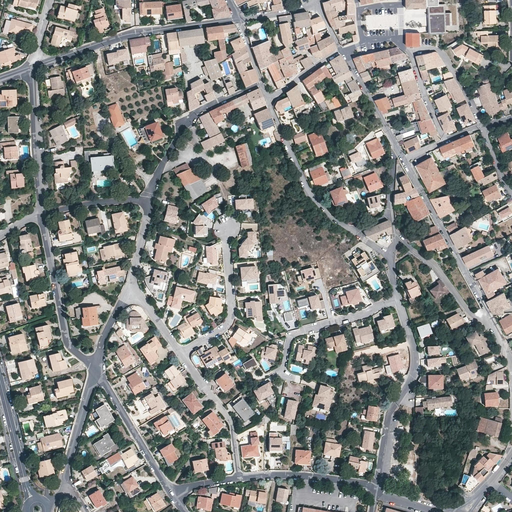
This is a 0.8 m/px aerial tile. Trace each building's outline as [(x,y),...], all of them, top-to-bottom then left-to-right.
[(14,0),(13,5),(17,6),(18,5),(26,7),(27,5),(29,5),(29,6),(36,8),(38,0),(14,0)] [(118,9),(122,9),(122,20),(126,20),(126,23),(130,22),(130,1),(130,0),(122,0),(115,0),(116,5),(118,5),(118,9)] [(198,7),(195,0),(189,0),(186,1),(182,2),(183,10),(188,9),(198,7)] [(208,4),(210,7),(212,6),(213,9),(212,9),(213,12),(214,19),(229,17),(230,14),(223,0),(195,0),(198,7),(208,4)] [(273,0),(276,7),(272,7),(273,11),(284,10),(281,3),(280,0),(273,0)] [(342,3),(340,0),(332,0),(322,3),(325,11),(331,10),(331,7),(334,6),(335,11),(337,11),(341,10),(340,3),(342,3)] [(352,0),(345,0),(346,2),(346,5),(346,10),(346,15),(354,15),(354,5),(352,0)] [(444,0),(405,0),(406,9),(429,8),(430,13),(430,26),(430,28),(431,33),(438,32),(448,32),(448,28),(448,25),(453,25),(453,13),(445,13),(445,5),(438,5),(438,1),(444,0)] [(151,14),(151,2),(139,3),(140,15),(151,14)] [(162,7),(161,2),(151,2),(151,14),(162,14),(162,7)] [(79,12),(80,7),(69,4),(67,8),(63,7),(61,12),(59,11),(57,17),(63,19),(63,18),(64,16),(75,20),(76,15),(77,11),(79,12)] [(180,5),(165,7),(167,20),(182,18),(180,5)] [(496,10),(496,5),(485,5),(486,24),(497,23),(497,20),(500,20),(499,10),(496,10)] [(106,17),(103,8),(95,11),(96,15),(94,15),(96,20),(93,21),(97,32),(103,29),(102,27),(102,25),(104,24),(104,26),(109,24),(107,20),(106,21),(104,17),(106,17)] [(327,18),(328,21),(338,17),(337,11),(335,11),(332,11),(331,10),(325,11),(325,13),(327,18)] [(312,31),(309,21),(307,12),(293,15),(294,22),(293,22),(296,40),(304,37),(303,34),(300,35),(299,29),(301,28),(305,28),(306,32),(308,32),(312,31)] [(279,24),(284,23),(293,21),(293,22),(294,22),(293,15),(278,17),(279,24)] [(316,30),(325,26),(320,16),(315,18),(309,21),(312,31),(313,35),(314,34),(317,33),(316,30)] [(339,21),(338,17),(328,21),(331,26),(333,30),(345,26),(344,22),(341,22),(341,21),(339,21)] [(32,25),(12,19),(11,21),(6,20),(3,33),(8,34),(8,31),(18,34),(18,32),(30,35),(32,25)] [(294,41),(296,40),(293,22),(293,21),(284,23),(285,32),(288,46),(291,44),(292,43),(294,41)] [(354,24),(345,26),(333,30),(336,35),(356,31),(354,24)] [(237,31),(234,25),(222,26),(223,33),(228,33),(237,31)] [(71,40),(74,32),(53,26),(52,30),(54,31),(51,44),(59,46),(61,37),(67,38),(67,39),(71,40)] [(223,33),(222,26),(206,29),(207,41),(218,39),(218,43),(219,45),(219,47),(220,48),(225,47),(223,38),(223,37),(223,33)] [(182,50),(182,46),(204,43),(202,29),(177,32),(180,49),(180,50),(182,50)] [(177,32),(166,34),(169,50),(169,54),(170,55),(180,54),(180,50),(180,49),(177,32)] [(317,33),(314,34),(316,42),(321,40),(319,37),(322,36),(320,32),(317,33)] [(420,47),(420,33),(407,33),(406,46),(420,47)] [(297,50),(300,51),(309,48),(317,45),(316,42),(314,34),(313,35),(309,36),(304,37),(296,40),(294,41),(295,42),(297,46),(295,47),(297,50)] [(500,42),(500,41),(501,41),(501,35),(488,36),(481,36),(482,43),(488,43),(488,46),(492,46),(492,47),(496,47),(496,51),(502,50),(502,49),(501,42),(500,42)] [(336,49),(334,44),(330,36),(321,40),(316,42),(317,45),(321,57),(321,58),(322,58),(336,49)] [(145,48),(144,38),(129,40),(132,54),(146,52),(145,48)] [(231,43),(235,53),(245,47),(240,38),(235,40),(230,42),(231,43)] [(266,69),(265,67),(267,66),(268,68),(275,82),(281,79),(281,78),(280,79),(277,72),(271,60),(269,56),(273,54),(272,51),(269,41),(255,46),(254,43),(251,44),(252,49),(256,59),(260,69),(261,71),(266,69)] [(288,46),(282,50),(279,51),(273,54),(274,57),(277,61),(283,57),(284,59),(291,56),(288,49),(289,48),(292,46),(291,44),(288,46)] [(479,65),(484,55),(470,48),(470,49),(467,47),(468,47),(463,44),(453,50),(457,56),(463,52),(467,54),(466,56),(471,58),(470,60),(479,65)] [(317,58),(321,57),(317,45),(309,48),(312,55),(317,58)] [(15,52),(13,47),(0,52),(0,63),(4,62),(11,60),(12,62),(17,61),(16,60),(20,59),(18,55),(15,56),(14,52),(15,52)] [(220,48),(220,51),(214,52),(214,59),(215,59),(217,64),(226,58),(226,55),(225,47),(220,48)] [(235,53),(231,55),(239,73),(247,71),(246,68),(247,68),(245,64),(250,61),(245,47),(235,53)] [(388,49),(390,56),(404,52),(397,47),(388,49)] [(116,50),(117,52),(118,61),(129,59),(127,48),(116,50)] [(390,56),(388,49),(380,51),(360,56),(354,58),(355,62),(360,72),(366,69),(364,65),(371,62),(373,67),(377,66),(378,67),(379,66),(390,64),(392,63),(390,56)] [(117,52),(106,54),(108,65),(119,63),(118,61),(117,52)] [(392,63),(401,60),(408,58),(408,55),(404,52),(390,56),(392,63)] [(421,71),(427,69),(436,67),(432,52),(421,55),(416,56),(419,65),(421,71)] [(436,67),(445,65),(441,57),(437,52),(436,52),(435,52),(432,52),(436,67)] [(269,56),(271,60),(277,72),(280,79),(281,78),(281,79),(282,80),(283,79),(284,78),(282,73),(280,68),(279,64),(277,61),(274,57),(273,54),(269,56)] [(302,55),(294,59),(292,60),(291,56),(284,59),(283,57),(277,61),(279,64),(285,61),(287,66),(294,64),(295,63),(300,61),(304,59),(302,55)] [(348,69),(340,55),(329,62),(332,68),(336,75),(348,69)] [(157,58),(152,60),(154,71),(161,70),(161,72),(165,71),(165,68),(164,63),(163,57),(157,58)] [(305,69),(313,64),(308,57),(307,57),(304,59),(300,61),(305,69)] [(217,64),(215,59),(214,59),(207,61),(204,62),(205,66),(203,67),(206,75),(209,75),(211,81),(222,77),(217,64)] [(172,61),(164,63),(165,68),(165,71),(166,76),(174,74),(173,69),(172,61)] [(287,66),(285,61),(279,64),(280,68),(282,73),(284,78),(285,78),(287,77),(287,79),(291,77),(291,75),(287,66)] [(294,64),(287,66),(291,75),(297,73),(297,74),(300,72),(298,68),(297,69),(296,69),(294,64)] [(87,67),(82,68),(77,69),(76,67),(71,69),(74,78),(76,82),(90,77),(89,76),(94,74),(90,65),(87,66),(87,67)] [(337,87),(331,77),(328,71),(324,65),(320,68),(326,79),(333,90),(337,87)] [(182,66),(176,68),(177,73),(175,74),(176,76),(183,74),(182,67),(182,66)] [(322,82),(326,79),(320,68),(314,73),(319,81),(320,80),(322,82)] [(332,68),(328,71),(331,77),(336,75),(332,68)] [(408,79),(415,77),(412,68),(405,70),(408,79)] [(247,71),(239,73),(245,88),(256,82),(257,82),(257,81),(257,80),(257,79),(257,77),(254,69),(247,71)] [(351,76),(348,69),(336,75),(331,77),(337,87),(345,100),(347,103),(348,104),(364,97),(359,90),(352,93),(348,95),(344,87),(341,82),(342,81),(345,79),(349,77),(351,76)] [(430,79),(427,69),(421,71),(424,81),(430,79)] [(399,72),(400,75),(395,76),(396,80),(396,79),(401,78),(402,82),(408,79),(405,70),(399,72)] [(365,81),(372,79),(367,71),(360,73),(365,81)] [(443,74),(445,80),(453,78),(450,72),(443,74)] [(315,84),(319,81),(314,73),(309,77),(314,85),(315,85),(315,84)] [(227,89),(232,86),(228,75),(222,78),(227,89)] [(54,86),(55,90),(52,90),(48,91),(49,97),(64,94),(63,81),(61,81),(60,77),(51,78),(52,87),(54,86)] [(315,85),(314,85),(309,77),(302,81),(311,94),(318,90),(315,85)] [(349,77),(345,79),(352,93),(359,90),(354,80),(351,81),(349,77)] [(420,94),(418,87),(415,77),(408,79),(402,82),(401,78),(396,79),(397,82),(398,85),(402,83),(405,93),(403,94),(403,96),(393,99),(394,104),(393,105),(393,104),(391,105),(387,96),(375,100),(381,111),(387,109),(391,107),(408,102),(411,101),(421,98),(420,94)] [(201,78),(195,81),(199,90),(199,92),(204,89),(202,85),(204,84),(201,78)] [(457,83),(453,78),(445,80),(444,81),(448,88),(457,84),(457,83)] [(285,86),(284,84),(282,80),(281,79),(275,82),(278,89),(285,86)] [(486,115),(503,109),(502,104),(498,106),(489,79),(483,82),(484,84),(477,86),(480,95),(479,95),(483,107),(484,107),(486,115)] [(190,86),(191,90),(186,92),(188,105),(189,110),(199,106),(193,94),(199,92),(199,90),(195,81),(190,84),(190,86)] [(215,98),(215,96),(209,82),(204,84),(202,85),(204,89),(205,90),(207,94),(205,95),(204,95),(207,102),(215,98)] [(460,88),(457,84),(448,88),(450,92),(460,88)] [(286,93),(288,98),(291,105),(293,108),(294,107),(294,106),(301,102),(301,104),(303,104),(299,95),(297,91),(300,89),(298,85),(286,93)] [(511,87),(503,91),(506,99),(500,101),(503,109),(508,108),(506,104),(510,103),(511,102),(511,87)] [(173,104),(179,103),(178,100),(182,100),(181,91),(177,91),(176,88),(165,90),(167,100),(172,99),(173,104)] [(264,101),(259,88),(244,95),(232,101),(235,108),(249,102),(253,110),(266,105),(264,101)] [(462,92),(461,90),(460,88),(450,92),(454,100),(456,99),(458,103),(463,100),(465,99),(462,92)] [(199,106),(200,105),(195,95),(204,91),(205,90),(204,89),(199,92),(193,94),(199,106)] [(16,106),(16,90),(2,91),(2,95),(0,94),(0,106),(7,107),(7,106),(16,106)] [(318,90),(311,94),(319,107),(322,112),(329,110),(324,99),(318,90)] [(442,110),(448,107),(452,105),(446,94),(435,100),(440,111),(442,110)] [(336,96),(330,100),(335,108),(341,106),(336,96)] [(327,97),(324,99),(329,110),(335,108),(330,100),(328,97),(327,97)] [(281,114),(284,112),(283,109),(291,105),(288,98),(277,102),(275,106),(277,111),(280,110),(281,114)] [(423,101),(421,98),(411,101),(411,103),(414,113),(419,112),(427,110),(426,108),(423,101)] [(235,108),(232,101),(223,105),(226,112),(231,110),(235,108)] [(471,111),(467,103),(457,107),(461,116),(471,111)] [(108,108),(115,127),(124,124),(117,105),(108,108)] [(226,112),(223,105),(199,117),(209,137),(210,138),(201,143),(204,150),(224,141),(215,124),(224,119),(221,114),(226,112)] [(349,108),(349,107),(337,111),(334,112),(335,118),(332,119),(332,118),(331,119),(333,127),(338,125),(337,122),(350,117),(352,117),(349,108)] [(452,120),(448,112),(450,111),(448,107),(442,110),(444,114),(438,117),(442,125),(452,120)] [(274,125),(273,122),(267,109),(254,114),(260,131),(274,125)] [(431,118),(427,110),(419,112),(420,117),(422,120),(431,118)] [(475,119),(471,111),(461,116),(465,124),(475,119)] [(20,125),(20,117),(8,117),(8,133),(18,132),(18,126),(20,125)] [(64,123),(66,128),(76,123),(74,118),(64,123)] [(434,126),(431,118),(422,120),(419,121),(423,133),(429,131),(435,129),(434,126)] [(456,128),(452,120),(442,125),(446,132),(446,133),(456,128)] [(159,129),(157,122),(141,129),(146,140),(149,139),(150,142),(151,141),(162,137),(160,130),(159,129)] [(64,132),(61,125),(50,131),(58,146),(66,142),(62,133),(64,132)] [(276,129),(272,131),(278,145),(282,144),(276,129)] [(322,150),(326,149),(319,132),(311,135),(309,136),(311,141),(316,156),(323,153),(322,150)] [(405,133),(405,132),(395,136),(398,142),(408,139),(407,138),(405,133)] [(511,138),(511,139),(507,132),(498,137),(500,143),(502,146),(501,147),(503,151),(509,148),(511,147),(511,146),(511,138)] [(305,140),(303,133),(296,135),(293,136),(296,144),(305,140)] [(363,140),(366,143),(371,153),(373,158),(384,154),(377,138),(376,139),(370,133),(363,140)] [(474,145),(470,135),(461,138),(465,149),(471,146),(474,145)] [(461,138),(453,142),(457,152),(465,149),(461,138)] [(418,141),(415,143),(413,139),(404,143),(408,153),(418,149),(418,148),(421,147),(418,141)] [(3,148),(4,148),(5,160),(18,158),(17,146),(11,147),(10,142),(2,143),(3,148)] [(453,142),(440,147),(444,157),(445,157),(457,152),(453,142)] [(247,143),(236,147),(241,163),(251,158),(247,143)] [(415,165),(423,179),(439,170),(431,156),(415,165)] [(112,157),(105,157),(92,158),(92,163),(93,170),(93,174),(102,174),(101,170),(104,169),(110,169),(109,163),(112,162),(112,157)] [(251,158),(241,163),(242,168),(252,165),(251,160),(251,158)] [(71,172),(71,167),(64,168),(63,161),(54,162),(55,173),(54,174),(55,183),(64,182),(63,177),(67,177),(70,176),(69,173),(71,172)] [(471,169),(479,165),(481,170),(484,168),(480,161),(469,166),(471,169)] [(187,163),(173,170),(183,185),(193,200),(207,190),(205,186),(192,167),(190,169),(187,163)] [(477,181),(485,177),(481,170),(479,165),(471,169),(477,181)] [(310,172),(316,186),(327,182),(322,168),(317,170),(316,166),(309,169),(310,172)] [(351,176),(348,169),(341,172),(344,179),(351,176)] [(10,175),(10,180),(11,188),(24,187),(23,177),(24,177),(24,173),(20,173),(19,170),(6,171),(7,175),(10,175)] [(446,183),(439,170),(423,179),(430,192),(446,183)] [(495,171),(485,177),(488,183),(498,178),(495,171)] [(378,181),(375,174),(364,178),(369,192),(382,186),(380,182),(379,183),(378,181)] [(405,175),(399,178),(405,192),(411,189),(405,175)] [(477,181),(480,187),(488,183),(485,177),(477,181)] [(354,184),(352,178),(344,181),(347,187),(354,184)] [(501,196),(495,185),(483,191),(488,200),(495,197),(496,198),(501,196)] [(342,190),(341,187),(330,191),(331,195),(333,199),(334,202),(332,202),(334,206),(337,205),(347,201),(344,195),(344,194),(346,193),(348,192),(347,191),(347,190),(346,190),(344,189),(343,190),(342,190)] [(414,188),(411,189),(405,192),(401,193),(398,194),(394,195),(394,204),(403,203),(406,202),(419,196),(414,188)] [(455,209),(459,207),(455,198),(456,197),(454,194),(448,195),(450,199),(455,209)] [(246,195),(239,195),(239,200),(235,200),(236,210),(241,209),(251,209),(253,208),(252,199),(246,200),(246,195)] [(380,195),(368,197),(371,208),(378,207),(380,202),(380,198),(381,198),(380,195)] [(450,199),(448,195),(430,198),(440,217),(455,209),(450,199)] [(429,214),(426,209),(419,196),(406,202),(403,203),(403,206),(406,205),(407,208),(415,222),(429,214)] [(213,197),(200,206),(202,209),(204,208),(207,212),(210,210),(211,211),(215,208),(215,207),(218,205),(218,204),(222,202),(221,197),(215,199),(213,197)] [(176,216),(178,208),(168,205),(164,221),(176,224),(177,219),(176,218),(176,216)] [(497,209),(503,221),(511,216),(506,205),(497,209)] [(124,220),(123,212),(112,215),(115,233),(127,231),(124,220)] [(207,219),(199,214),(194,223),(199,227),(197,227),(197,236),(203,236),(202,234),(208,234),(207,226),(203,226),(203,223),(204,221),(206,222),(207,219)] [(94,220),(94,221),(90,222),(90,221),(85,222),(88,234),(101,231),(101,234),(105,234),(104,225),(100,226),(98,219),(94,220)] [(68,220),(58,222),(60,230),(59,231),(58,231),(58,233),(58,234),(59,241),(72,238),(68,220)] [(375,235),(385,230),(387,235),(391,233),(390,220),(388,220),(363,230),(366,236),(373,241),(377,239),(375,235)] [(455,221),(446,226),(449,231),(458,227),(455,221)] [(465,226),(450,234),(457,248),(480,235),(477,229),(465,226)] [(429,235),(430,238),(422,241),(426,251),(437,247),(438,250),(446,247),(438,231),(429,235)] [(248,252),(254,243),(253,243),(254,241),(254,233),(247,233),(247,239),(247,240),(246,239),(241,246),(242,247),(239,250),(240,258),(244,258),(247,258),(246,252),(247,251),(248,252)] [(32,251),(28,235),(18,237),(20,245),(19,246),(21,252),(21,254),(23,254),(24,254),(25,253),(25,252),(32,251)] [(172,247),(174,240),(160,236),(158,244),(156,244),(156,246),(157,246),(157,249),(154,260),(165,262),(168,252),(169,247),(172,247)] [(123,253),(121,243),(104,247),(104,249),(100,250),(102,260),(111,258),(110,256),(123,253)] [(488,245),(483,248),(488,257),(494,254),(489,245),(488,245)] [(483,248),(476,251),(480,260),(488,257),(483,248)] [(462,257),(468,266),(480,260),(476,251),(462,257)] [(78,265),(75,252),(64,254),(66,264),(65,265),(67,274),(76,272),(76,271),(81,270),(80,264),(78,265)] [(362,259),(360,255),(358,252),(353,256),(355,258),(357,262),(362,259)] [(0,267),(9,266),(6,253),(0,254),(0,267)] [(375,268),(370,261),(369,262),(367,260),(368,260),(364,253),(360,255),(362,259),(357,262),(355,258),(351,261),(357,270),(356,270),(360,277),(361,278),(375,269),(375,268)] [(36,270),(34,265),(22,267),(23,273),(24,273),(26,281),(37,279),(36,274),(38,274),(38,273),(38,272),(38,271),(37,270),(36,270)] [(120,271),(120,267),(105,270),(103,270),(97,272),(97,275),(96,275),(97,281),(98,281),(98,282),(99,282),(100,285),(105,284),(104,276),(108,275),(110,282),(117,280),(116,277),(116,276),(117,275),(117,272),(120,271)] [(363,283),(379,273),(376,267),(375,268),(375,269),(361,278),(360,277),(359,277),(363,283)] [(246,280),(257,279),(256,268),(243,269),(243,277),(241,277),(242,283),(246,283),(246,280)] [(321,279),(318,268),(313,270),(313,269),(301,272),(302,276),(297,277),(299,283),(312,279),(312,281),(316,280),(321,279)] [(506,282),(498,268),(485,275),(482,270),(476,273),(487,294),(487,293),(488,296),(495,293),(493,290),(506,282)] [(164,282),(167,272),(156,270),(155,275),(153,275),(153,276),(145,277),(145,279),(146,282),(148,286),(152,292),(154,284),(160,285),(161,281),(164,282)] [(10,290),(7,277),(0,278),(0,293),(4,293),(3,291),(10,290)] [(448,292),(439,279),(435,282),(436,282),(437,284),(434,286),(428,290),(434,298),(443,292),(444,294),(448,292)] [(414,281),(411,283),(410,281),(404,283),(407,290),(406,290),(410,297),(410,298),(415,296),(420,294),(414,281)] [(286,297),(284,290),(277,291),(276,284),(269,285),(269,291),(265,291),(265,294),(265,298),(270,298),(270,301),(276,300),(276,298),(286,297)] [(193,299),(195,291),(176,286),(174,296),(169,295),(167,303),(171,304),(176,305),(179,304),(180,298),(183,297),(193,299)] [(361,300),(358,288),(345,292),(347,295),(345,296),(347,304),(353,303),(357,301),(361,300)] [(510,306),(503,292),(486,301),(488,305),(490,304),(491,307),(490,307),(491,310),(493,310),(497,308),(499,309),(504,309),(507,308),(510,306)] [(45,298),(44,293),(29,296),(32,308),(45,305),(44,298),(45,298)] [(326,308),(323,300),(319,301),(317,295),(297,301),(299,308),(310,305),(312,310),(320,308),(321,310),(326,308)] [(219,306),(220,298),(210,296),(209,303),(205,305),(211,314),(213,313),(218,310),(219,306)] [(192,301),(193,299),(183,297),(180,298),(179,304),(176,305),(171,304),(171,306),(180,308),(183,299),(192,301)] [(261,307),(260,301),(244,302),(245,308),(246,308),(248,308),(248,317),(255,317),(259,316),(258,307),(261,307)] [(21,316),(18,303),(4,307),(5,310),(7,310),(10,322),(16,321),(15,320),(15,318),(21,316)] [(97,324),(95,306),(75,309),(76,318),(82,318),(82,323),(91,322),(91,325),(97,324)] [(215,315),(221,312),(222,306),(219,306),(218,310),(213,313),(215,315)] [(128,316),(128,318),(129,318),(129,320),(126,320),(126,329),(131,329),(140,329),(141,331),(142,332),(148,328),(144,322),(142,322),(142,318),(139,314),(138,312),(137,311),(135,311),(132,311),(131,311),(130,312),(129,313),(128,315),(128,316)] [(291,311),(284,313),(286,322),(293,320),(291,311)] [(189,323),(191,326),(197,322),(198,324),(199,325),(203,322),(198,312),(191,316),(189,314),(186,316),(189,322),(189,323)] [(459,317),(457,314),(446,320),(451,329),(462,323),(459,317)] [(511,319),(510,315),(500,320),(506,332),(511,329),(511,319)] [(390,316),(382,318),(383,320),(377,322),(380,331),(388,329),(393,328),(390,316)] [(191,326),(189,323),(180,329),(185,338),(195,332),(192,328),(191,326)] [(431,332),(428,324),(417,328),(420,336),(431,332)] [(51,341),(47,325),(35,328),(40,346),(48,344),(51,343),(51,342),(51,341)] [(358,328),(352,330),(355,339),(360,337),(361,342),(361,344),(369,342),(368,340),(373,339),(370,327),(365,328),(365,330),(363,331),(362,329),(358,330),(358,328)] [(239,328),(235,333),(237,334),(234,338),(232,337),(232,336),(228,340),(232,347),(237,340),(242,344),(246,344),(251,337),(239,328)] [(477,338),(474,333),(465,338),(470,346),(475,344),(473,340),(477,338)] [(27,350),(22,334),(8,338),(9,343),(11,342),(14,351),(20,349),(21,352),(27,350)] [(326,346),(335,344),(337,353),(346,350),(342,334),(338,336),(338,337),(336,337),(336,336),(325,339),(326,346)] [(481,355),(489,350),(483,339),(482,340),(480,336),(477,338),(473,340),(475,344),(481,355)] [(160,344),(155,337),(146,342),(147,343),(140,348),(142,352),(144,351),(145,353),(144,355),(145,357),(151,352),(150,351),(160,344)] [(9,343),(12,354),(21,352),(20,349),(14,351),(11,342),(9,343)] [(161,346),(160,344),(150,351),(151,352),(153,351),(157,349),(161,346)] [(277,345),(271,344),(262,349),(261,355),(264,356),(265,355),(275,358),(275,354),(274,353),(274,349),(276,349),(277,345)] [(337,353),(335,344),(326,346),(327,348),(334,346),(336,353),(337,353)] [(116,351),(117,354),(125,367),(134,361),(124,345),(116,351)] [(307,349),(306,351),(303,350),(303,348),(304,346),(298,345),(295,360),(301,361),(301,359),(305,360),(310,361),(311,356),(313,347),(307,346),(307,349)] [(216,346),(210,349),(217,360),(219,364),(223,361),(230,357),(225,348),(221,350),(219,351),(218,350),(216,346)] [(438,346),(427,346),(428,355),(439,354),(438,346)] [(207,351),(208,352),(205,354),(200,357),(206,367),(217,360),(210,349),(207,351)] [(145,357),(149,361),(153,359),(154,361),(157,358),(153,351),(151,352),(145,357)] [(61,361),(59,353),(49,356),(53,372),(63,369),(62,365),(65,364),(64,360),(61,361)] [(223,361),(226,366),(239,359),(236,353),(230,357),(223,361)] [(403,368),(400,354),(388,357),(390,365),(386,366),(388,374),(399,371),(399,369),(403,368)] [(445,357),(426,359),(427,367),(439,365),(439,363),(445,362),(445,357)] [(256,364),(252,358),(243,363),(242,362),(241,362),(238,364),(233,367),(239,376),(240,378),(244,375),(240,368),(243,366),(245,370),(251,366),(251,367),(256,364)] [(36,373),(33,359),(18,363),(19,367),(23,366),(26,379),(31,377),(31,374),(36,373)] [(465,365),(466,369),(468,373),(462,375),(463,379),(469,376),(469,377),(478,373),(474,362),(465,365)] [(175,371),(171,365),(164,370),(170,380),(180,373),(178,370),(175,371)] [(381,371),(380,368),(371,370),(370,367),(369,367),(367,368),(366,365),(362,366),(363,372),(357,374),(359,382),(367,380),(373,379),(373,378),(380,376),(379,372),(381,371)] [(31,377),(26,379),(23,366),(19,367),(23,384),(32,382),(31,377)] [(502,384),(502,372),(496,372),(496,371),(490,374),(490,380),(494,380),(494,379),(496,379),(496,385),(502,384)] [(145,388),(136,373),(127,378),(129,383),(133,388),(131,389),(134,394),(145,388)] [(185,381),(180,373),(170,380),(169,380),(175,388),(185,381)] [(228,377),(225,373),(215,380),(222,389),(232,381),(228,377)] [(441,388),(441,375),(421,376),(418,380),(420,383),(428,383),(428,388),(441,388)] [(73,391),(70,379),(57,382),(58,388),(54,389),(56,395),(69,392),(73,391)] [(234,384),(232,381),(222,389),(224,391),(234,384)] [(258,401),(273,393),(270,389),(269,387),(271,386),(272,386),(269,382),(253,391),(258,401)] [(43,399),(40,385),(28,388),(30,394),(26,396),(28,404),(37,401),(43,399)] [(314,397),(317,398),(316,400),(312,398),(309,406),(318,409),(319,406),(325,409),(331,394),(327,392),(328,389),(318,386),(315,395),(314,397)] [(496,393),(496,392),(484,394),(485,406),(497,405),(497,397),(497,394),(496,393)] [(201,407),(191,393),(184,399),(189,406),(187,407),(192,414),(201,407)] [(151,414),(165,406),(158,395),(154,398),(152,399),(149,394),(144,397),(145,398),(147,402),(150,406),(151,406),(152,408),(151,409),(149,410),(151,414)] [(452,406),(450,397),(426,400),(426,402),(422,402),(423,407),(427,407),(427,410),(433,409),(433,408),(452,406)] [(250,417),(254,414),(242,399),(235,404),(233,406),(238,413),(239,412),(243,418),(248,414),(250,417)] [(297,402),(287,400),(283,417),(293,420),(297,402)] [(114,419),(104,404),(95,410),(100,418),(98,419),(103,426),(114,419)] [(368,405),(368,410),(364,409),(363,414),(367,415),(366,419),(376,421),(378,407),(368,405)] [(212,412),(209,408),(197,418),(199,421),(202,420),(212,412)] [(67,419),(64,409),(56,411),(57,413),(53,414),(46,416),(48,426),(58,424),(58,421),(62,420),(67,419)] [(222,425),(221,424),(212,412),(202,420),(210,430),(207,432),(211,436),(218,430),(217,429),(222,425)] [(250,417),(248,414),(243,418),(239,412),(238,413),(244,421),(250,417)] [(264,417),(264,415),(255,425),(258,428),(264,421),(264,417)] [(173,428),(165,416),(153,423),(156,428),(158,426),(160,429),(163,435),(169,432),(168,431),(173,428)] [(495,417),(493,421),(480,417),(476,431),(496,436),(501,419),(495,417)] [(362,430),(364,431),(364,434),(363,433),(362,435),(363,435),(362,446),(365,446),(364,448),(370,449),(371,440),(372,441),(374,432),(372,432),(373,428),(363,427),(362,430)] [(101,433),(104,438),(94,444),(99,453),(101,452),(102,455),(110,450),(109,447),(113,444),(105,430),(101,433)] [(62,446),(58,433),(41,438),(44,450),(48,449),(47,447),(57,445),(57,447),(62,446)] [(252,438),(253,445),(241,446),(243,458),(252,456),(252,453),(258,452),(257,445),(258,444),(257,437),(252,438)] [(281,452),(281,438),(269,438),(269,452),(281,452)] [(338,456),(340,441),(326,439),(324,454),(338,456)] [(173,446),(170,442),(159,449),(164,457),(165,456),(169,463),(173,461),(177,458),(173,450),(171,447),(173,446)] [(215,448),(216,459),(220,459),(223,458),(223,460),(231,459),(230,454),(227,455),(226,447),(225,447),(224,445),(220,442),(215,442),(211,443),(212,449),(215,448)] [(133,463),(136,461),(131,454),(133,453),(131,449),(120,455),(122,457),(127,466),(122,469),(124,472),(134,466),(133,463)] [(475,450),(470,449),(468,456),(474,457),(476,450),(475,450)] [(309,451),(308,451),(296,450),(295,463),(304,463),(308,464),(309,451)] [(120,455),(118,451),(105,459),(108,465),(122,457),(120,455)] [(486,460),(482,456),(473,466),(474,467),(471,476),(474,477),(479,482),(484,477),(482,476),(487,471),(486,470),(490,466),(493,463),(495,464),(501,455),(488,453),(486,455),(488,458),(486,460)] [(174,462),(173,461),(169,463),(165,456),(164,457),(163,457),(167,466),(174,462)] [(360,460),(360,458),(349,456),(347,467),(358,470),(358,471),(363,472),(366,461),(360,460)] [(208,470),(206,458),(192,461),(194,471),(201,469),(201,471),(208,470)] [(54,474),(50,459),(38,462),(39,466),(42,477),(54,474)] [(96,475),(91,466),(82,471),(87,480),(96,475)] [(471,476),(470,476),(464,487),(469,492),(479,482),(474,477),(471,476)] [(130,497),(140,491),(132,477),(121,484),(126,493),(128,492),(130,497)] [(276,501),(284,502),(285,498),(286,498),(288,489),(278,488),(276,501)] [(106,503),(99,490),(89,496),(96,508),(101,505),(102,506),(106,503)] [(263,490),(262,492),(250,490),(249,500),(264,502),(266,491),(263,490)] [(157,493),(147,498),(155,511),(164,505),(157,493)] [(220,503),(238,507),(241,495),(235,494),(235,496),(228,494),(222,493),(220,503)] [(210,511),(212,499),(198,496),(196,507),(204,508),(206,509),(206,510),(210,511)]
